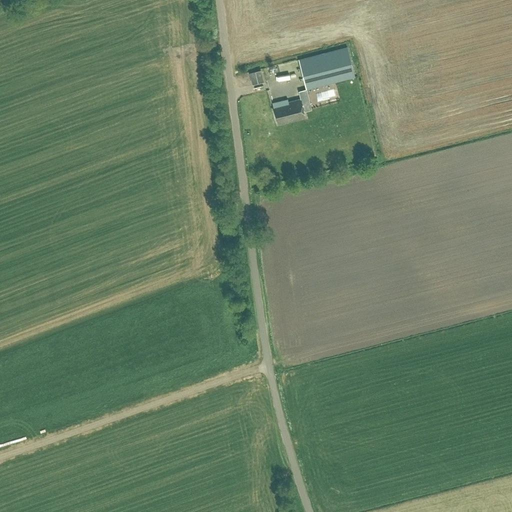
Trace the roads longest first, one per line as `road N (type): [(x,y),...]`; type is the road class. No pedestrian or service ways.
road 1 (unclassified): [(305,511),(267,365),(216,0)]
road 2 (track): [(267,365),(0,457)]
